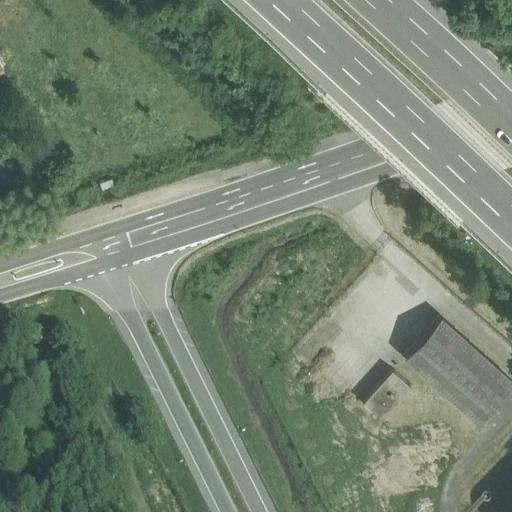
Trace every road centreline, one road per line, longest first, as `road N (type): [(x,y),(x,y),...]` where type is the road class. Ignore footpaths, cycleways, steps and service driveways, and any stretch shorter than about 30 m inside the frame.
road 1 (secondary): [(120,250),(511,121)]
road 2 (motorway): [(278,0),(511,214)]
road 3 (motorway): [(259,511),(146,286),(120,250)]
road 4 (motorway): [(120,250),(119,294),(227,511)]
road 5 (secondary): [(0,288),(120,250)]
